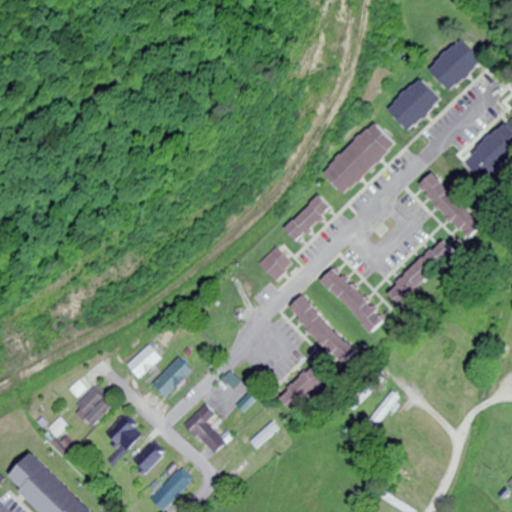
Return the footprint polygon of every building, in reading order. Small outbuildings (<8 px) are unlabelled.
[(456,93),(490,66),(471,42),(437,68),(456,93)] [(392,107),(413,129),(445,100),(424,77),(392,107)] [(511,158),(511,118),(508,122),(468,159),(486,180),(497,170),(499,171),(511,158)] [(401,143),(379,120),(327,170),(350,193),(401,143)] [(437,172),(424,185),(472,236),(486,224),(437,172)] [(336,206),(322,193),(288,226),(302,240),(336,206)] [(392,292),(406,306),(459,251),(445,238),(392,292)] [(296,263),(279,245),(262,262),(279,280),(296,263)] [(338,265),(324,278),(375,332),(388,319),(338,265)] [(293,306),(348,363),(361,350),(306,293),(293,306)] [(431,382),(460,350),(453,344),(424,376),(431,382)] [(131,367),(144,380),(166,359),(153,346),(131,367)] [(478,357),(472,353),(447,390),(454,394),(478,357)] [(155,383),(169,396),(195,369),(181,356),(155,383)] [(332,377),(319,363),(285,397),(298,411),(332,377)] [(238,391),(245,385),(236,374),(228,380),(238,391)] [(380,376),(353,404),(359,410),(387,382),(380,376)] [(119,408),(99,388),(79,408),(99,428),(119,408)] [(404,398),(397,392),(369,424),(377,431),(404,398)] [(217,428),(225,420),(208,403),(188,424),(218,453),(230,441),(217,428)] [(121,468),(147,434),(126,418),(112,437),(126,447),(114,463),(121,468)] [(409,432),(439,458),(444,452),(414,426),(409,432)] [(137,464),(151,476),(172,454),(158,442),(137,464)] [(511,446),(494,468),(501,474),(511,461),(511,446)] [(51,511),(12,474),(33,452),(96,511),(51,511)] [(155,499),(167,511),(197,484),(185,471),(155,499)]
